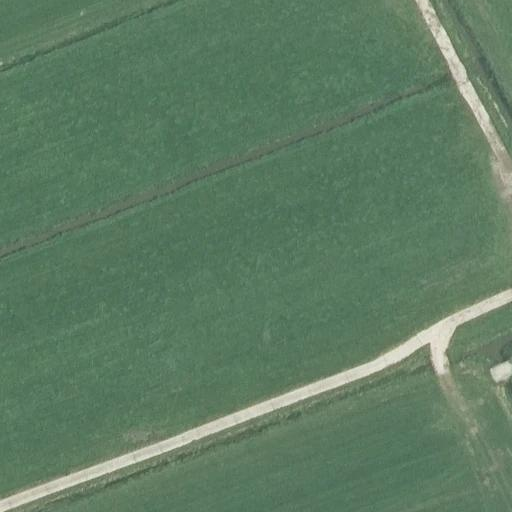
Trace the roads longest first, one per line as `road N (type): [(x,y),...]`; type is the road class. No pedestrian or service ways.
road 1 (track): [(0,506),(375,368),(511,295)]
road 2 (track): [(511,175),(420,0)]
road 3 (track): [(511,376),(449,392),(438,358),(440,328)]
